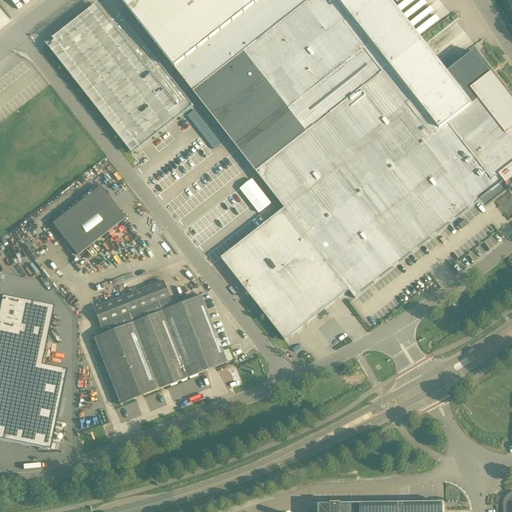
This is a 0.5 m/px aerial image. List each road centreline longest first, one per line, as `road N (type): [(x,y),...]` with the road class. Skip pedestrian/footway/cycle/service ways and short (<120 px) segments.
road 1 (unclassified): [(289,378),(22,42)]
road 2 (secondary): [(421,378),(275,456),(105,511)]
road 3 (secondary): [(138,511),(278,465),(431,391)]
road 4 (unclassified): [(0,479),(55,473),(289,378)]
road 5 (unclassified): [(249,511),(327,488),(423,478),(475,463)]
road 6 (unclassified): [(388,330),(511,244)]
